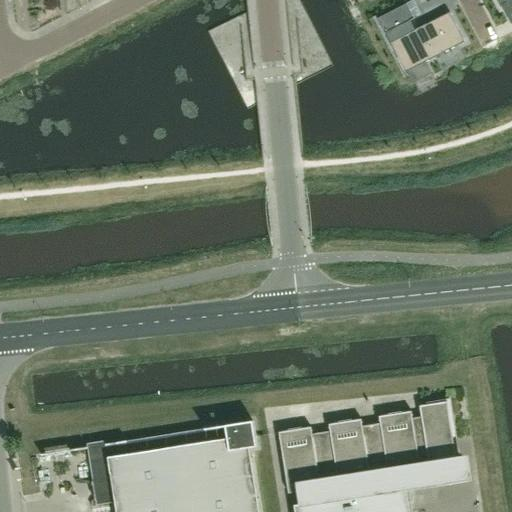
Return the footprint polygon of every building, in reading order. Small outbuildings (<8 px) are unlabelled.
[(511,0),(498,0),(501,6),(505,4),(511,17),(511,0)] [(377,18),(385,33),(413,18),(406,4),(377,18)] [(415,30),(390,43),(405,72),(406,72),(410,78),(413,84),(422,78),(432,74),(426,62),(465,42),(450,13),(415,30)] [(311,428),(279,433),(288,493),(298,492),(300,505),(294,506),(295,511),(413,511),(409,488),(422,486),(422,485),(442,482),(440,470),(457,467),(447,402),(420,406),(421,417),(412,419),(411,412),(379,417),(380,424),(362,427),(361,420),(329,425),(330,432),(312,435),(311,428)] [(227,439),(108,457),(116,511),(259,511),(249,448),(257,447),(253,421),(225,425),(227,439)] [(75,435),(50,434),(49,451),(75,451),(75,435)]
